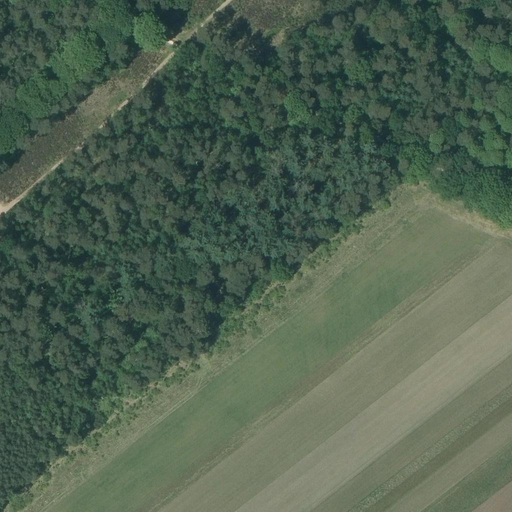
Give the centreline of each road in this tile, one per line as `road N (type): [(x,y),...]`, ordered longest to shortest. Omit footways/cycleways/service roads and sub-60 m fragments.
road 1 (track): [(111,0),(511,189)]
road 2 (track): [(230,0),(0,214)]
road 3 (track): [(0,141),(138,25)]
